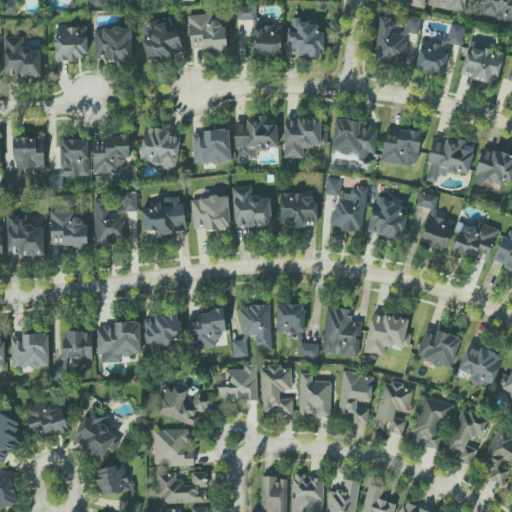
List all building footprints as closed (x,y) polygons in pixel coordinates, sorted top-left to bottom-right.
[(17,0),(1,0),(1,15),(17,15),(17,0)] [(511,22),(511,0),(481,0),(478,15),(511,22)] [(256,20),(256,6),(236,7),(236,20),(256,20)] [(227,50),(226,23),(207,23),(207,14),(188,15),(190,51),(227,50)] [(182,54),(172,16),(142,24),(147,40),(142,41),(148,63),(182,54)] [(418,35),(421,18),(407,16),(404,32),(418,35)] [(405,64),(406,35),(392,34),(393,17),(377,17),(376,63),(405,64)] [(288,56),(322,56),(323,33),(316,33),(317,24),(298,23),(298,18),(289,18),(288,56)] [(416,70),(444,74),(449,44),(462,46),(465,26),(450,24),(447,43),(421,39),(416,70)] [(282,26),(254,25),(253,55),(281,56),(282,26)] [(88,60),(87,27),(55,28),(55,60),(88,60)] [(106,62),(132,61),(131,28),(94,29),(94,57),(106,57),(106,62)] [(40,48),(23,49),(22,37),(4,37),(5,77),(41,76),(40,48)] [(496,85),(505,52),(468,43),(460,75),(496,85)] [(326,146),(327,131),(321,131),(321,119),(285,118),(284,158),(303,158),(303,146),(326,146)] [(277,147),(276,119),(235,119),(236,155),(267,154),(267,147),(277,147)] [(335,120),(331,152),(357,155),(357,160),(373,162),(378,125),(335,120)] [(139,162),(176,167),(181,133),(144,128),(139,162)] [(231,161),(228,129),(191,133),(194,165),(231,161)] [(397,137),(384,135),(381,162),(416,167),(421,132),(398,129),(397,137)] [(424,180),(436,183),(438,175),(446,176),(447,171),(467,176),(475,146),(435,136),(424,180)] [(44,137),(13,138),(14,160),(22,159),(23,169),(45,168),(44,137)] [(118,174),(118,165),(124,165),(124,157),(129,157),(129,137),(93,137),(93,174),(118,174)] [(88,139),(60,140),(61,175),(48,175),(48,188),(63,188),(63,176),(89,176),(88,139)] [(511,171),(511,157),(484,147),(473,180),(505,191),(511,171)] [(6,175),(6,193),(21,193),(21,175),(6,175)] [(367,187),(353,185),(352,194),(340,193),(341,179),(327,178),(325,195),(335,196),(332,228),(362,231),(367,187)] [(232,187),(234,228),(271,226),(270,197),(251,198),(250,186),(232,187)] [(137,192),(122,193),(122,212),(138,212),(137,192)] [(438,197),(419,192),(415,207),(435,212),(438,197)] [(280,227),(316,227),(316,197),(303,197),(303,193),(280,194),(280,227)] [(230,228),(228,196),(191,198),(193,230),(230,228)] [(141,210),(144,232),(156,230),(156,236),(187,233),(184,204),(179,204),(178,198),(152,201),(153,209),(141,210)] [(368,234),(402,240),(406,216),(399,215),(401,203),(374,198),(368,234)] [(116,245),(116,239),(124,238),(124,214),(107,214),(107,199),(94,199),(95,245),(116,245)] [(85,247),(86,219),(69,219),(69,213),(51,212),(50,246),(85,247)] [(44,255),(43,228),(28,228),(28,215),(7,215),(7,256),(44,255)] [(421,245),(448,249),(452,219),(426,216),(421,245)] [(451,251),(487,262),(497,229),(476,222),(474,228),(459,223),(451,251)] [(491,263),(511,272),(511,232),(510,231),(507,238),(503,236),(491,263)] [(298,357),(318,358),(318,344),(303,343),(304,305),(276,304),(276,333),(298,333),(298,357)] [(270,306),(240,306),(241,341),(233,341),(233,357),(248,357),(247,336),(256,336),(257,350),(271,349),(270,306)] [(357,357),(362,323),(351,321),(352,310),(327,307),(321,352),(357,357)] [(191,350),(219,347),(217,332),(226,332),(224,310),(188,314),(191,350)] [(408,320),(371,313),(364,353),(383,356),(385,344),(408,348),(411,335),(405,334),(408,320)] [(181,339),(179,315),(144,317),(147,353),(178,351),(177,339),(181,339)] [(98,324),(99,363),(122,362),(121,356),(141,355),(140,323),(98,324)] [(415,358),(451,369),(461,339),(425,327),(415,358)] [(92,362),(91,331),(64,332),(64,363),(92,362)] [(12,368),(49,366),(48,334),(10,335),(12,368)] [(457,369),(470,375),(468,380),(489,389),(503,358),(469,342),(457,369)] [(257,400),(257,365),(243,365),(243,370),(225,370),(225,380),(218,380),(218,400),(257,400)] [(261,414),(292,414),(292,398),(280,398),(280,390),(291,390),(291,368),(281,368),(281,366),(261,366),(261,414)] [(511,406),(511,370),(502,389),(511,394),(511,395),(507,404),(511,406)] [(371,401),(373,375),(342,372),(337,420),(367,423),(369,409),(356,408),(357,399),(371,401)] [(330,417),(331,381),(312,381),(312,374),(300,373),(300,413),(315,414),(314,417),(330,417)] [(383,381),(373,429),(402,435),(405,419),(396,417),(397,408),(409,410),(413,389),(404,388),(404,385),(383,381)] [(194,425),(198,413),(205,415),(210,399),(195,395),(191,406),(183,404),(187,390),(163,383),(154,414),(194,425)] [(452,404),(424,396),(410,442),(438,451),(443,432),(444,433),(452,404)] [(61,404),(47,408),(44,399),(23,405),(32,436),(43,432),(44,437),(69,431),(61,404)] [(103,460),(108,449),(114,452),(121,437),(102,428),(108,415),(90,406),(71,444),(103,460)] [(444,454),(471,463),(476,449),(466,446),(470,435),(483,440),(490,419),(460,409),(444,454)] [(0,461),(6,464),(20,434),(16,431),(20,423),(0,413),(0,461)] [(489,478),(502,485),(509,471),(499,466),(503,458),(511,462),(511,433),(499,427),(481,463),(493,469),(489,478)] [(194,466),(194,453),(183,453),(183,442),(190,442),(190,429),(154,430),(154,466),(194,466)] [(134,489),(132,480),(128,481),(124,463),(95,470),(101,497),(134,489)] [(208,503),(207,472),(190,472),(191,482),(176,482),(176,473),(157,473),(158,504),(208,503)] [(291,511),(321,511),(322,476),(292,476),(291,511)] [(11,477),(0,479),(0,508),(17,505),(11,477)] [(286,511),(287,478),(261,477),(260,511),(286,511)] [(328,490),(325,511),(355,511),(359,481),(345,479),(343,491),(328,490)] [(393,511),(395,504),(380,500),(383,488),(368,484),(361,511),(393,511)] [(138,511),(143,503),(130,498),(124,511),(125,511),(138,511)] [(430,511),(431,511),(403,502),(399,511),(430,511)]
